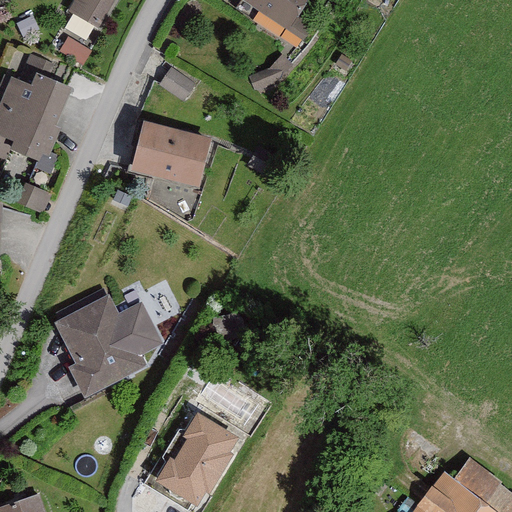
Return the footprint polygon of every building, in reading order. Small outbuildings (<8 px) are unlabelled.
[(103,27),(117,0),(93,0),(84,17),(103,27)] [(313,0),(240,0),(239,3),(301,44),(311,28),(299,20),(313,0)] [(44,163),(75,89),(48,78),(52,67),(26,56),(0,117),(0,160),(5,162),(11,149),(44,163)] [(193,88),(171,73),(158,91),(180,106),(193,88)] [(203,190),(215,141),(149,125),(137,174),(203,190)] [(47,196),(26,187),(19,205),(40,213),(47,196)] [(144,373),(111,301),(60,324),(79,365),(72,368),(86,399),(144,373)] [(246,440),(203,415),(162,484),(206,509),(246,440)] [(511,511),(511,490),(472,462),(459,480),(447,472),(418,511),(511,511)] [(49,511),(44,495),(0,510),(0,511),(49,511)]
